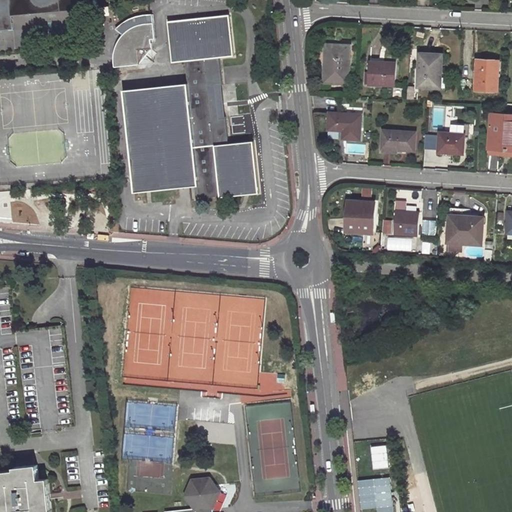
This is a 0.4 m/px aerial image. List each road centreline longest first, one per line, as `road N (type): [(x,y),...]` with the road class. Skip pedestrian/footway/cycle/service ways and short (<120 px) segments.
road 1 (residential): [(281,260),(20,242)]
road 2 (residential): [(308,279),(336,511)]
road 3 (residential): [(511,20),(325,10),(290,16)]
road 4 (residential): [(511,183),(307,170)]
road 5 (residential): [(290,16),(307,170)]
